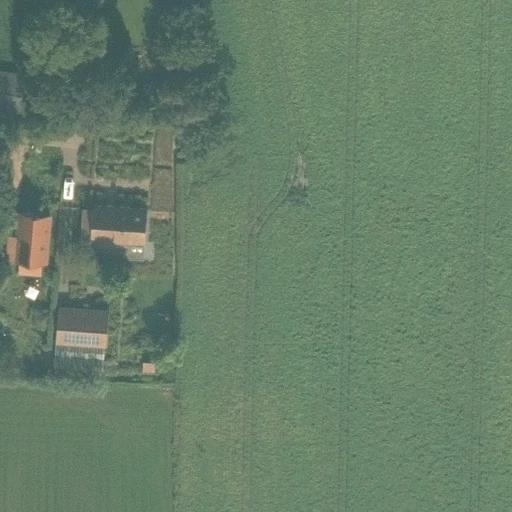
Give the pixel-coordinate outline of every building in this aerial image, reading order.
[(0,109),(24,113),(30,76),(0,71),(0,109)] [(145,242),(147,208),(93,205),(93,208),(83,207),(81,237),(102,239),(102,245),(128,246),(128,241),(145,242)] [(9,236),(7,258),(45,262),(49,216),(19,213),(17,237),(9,236)] [(106,345),(109,311),(58,307),(56,342),(106,345)] [(34,314),(33,322),(37,327),(46,328),(47,315),(34,314)]
